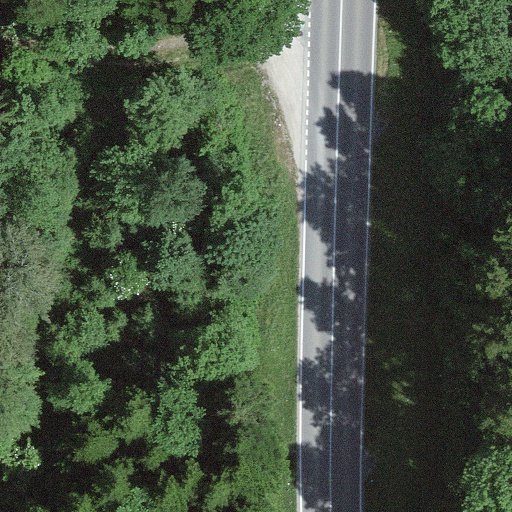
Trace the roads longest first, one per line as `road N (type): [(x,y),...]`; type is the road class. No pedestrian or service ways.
road 1 (primary): [(342,0),(332,511)]
road 2 (track): [(0,54),(341,61)]
